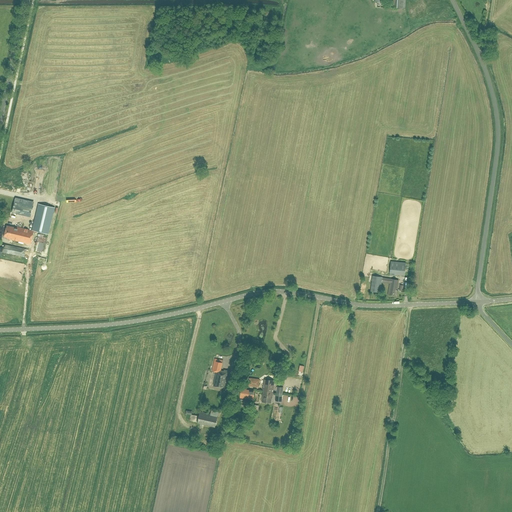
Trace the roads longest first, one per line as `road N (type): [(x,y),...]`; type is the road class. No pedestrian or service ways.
road 1 (tertiary): [(0,329),(137,320),(270,290),(370,305),(476,301)]
road 2 (unclassified): [(476,301),(496,116),(482,61),(452,0)]
road 3 (track): [(197,307),(178,405),(182,421),(196,429)]
road 4 (tertiary): [(0,118),(26,0)]
